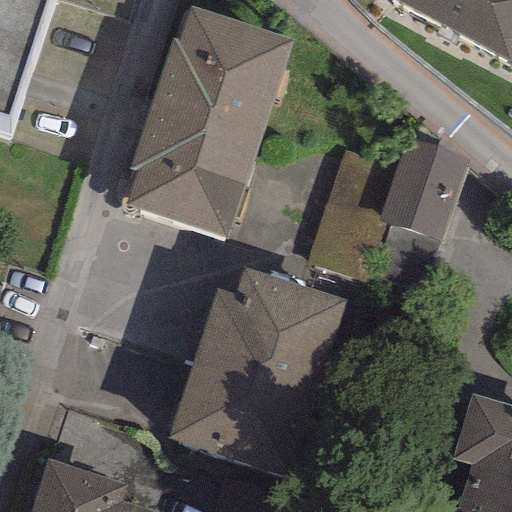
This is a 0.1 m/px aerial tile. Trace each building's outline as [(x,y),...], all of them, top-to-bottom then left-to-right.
[(0,0),(0,116),(5,118),(45,0),(0,0)] [(511,0),(390,0),(506,63),(511,50),(511,0)] [(290,41),(187,7),(176,40),(171,38),(127,170),(136,173),(125,206),(225,239),(290,41)] [(466,159),(404,139),(395,166),(377,221),(384,224),(387,225),(434,240),(439,242),(466,159)] [(377,221),(395,166),(341,148),(303,264),(364,284),(384,224),(377,221)] [(434,240),(387,225),(371,275),(418,290),(434,240)] [(344,301),(239,268),(231,295),(213,289),(165,440),(287,479),(344,301)] [(511,511),(511,406),(469,394),(450,459),(468,465),(455,509),(464,511),(511,511)] [(125,486),(46,459),(28,511),(147,511),(119,502),(125,486)]
